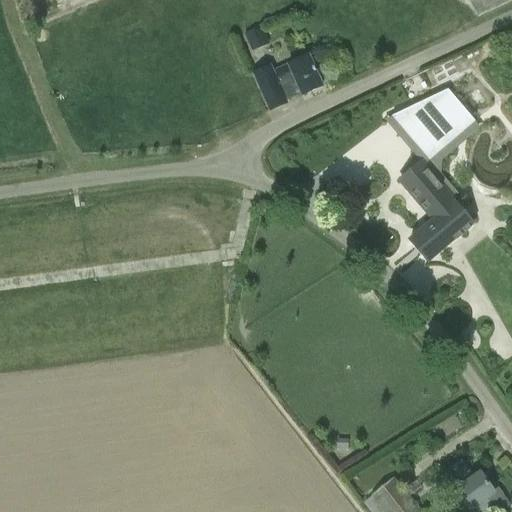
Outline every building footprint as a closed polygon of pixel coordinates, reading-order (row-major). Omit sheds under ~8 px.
[(261,28),(245,35),(252,51),(268,44),(261,28)] [(253,74),(270,112),(286,104),(285,101),(301,94),(301,95),(301,96),(301,97),(322,87),(308,56),(288,65),(288,66),(272,73),(270,67),(253,74)] [(505,97),(484,73),(391,118),(428,162),(505,97)] [(434,221),(410,242),(427,262),(455,238),(456,239),(461,235),(459,234),(462,231),(464,233),(468,229),(467,227),(471,224),(420,164),(400,182),(434,221)] [(336,452),(348,452),(348,440),(337,440),(336,452)] [(496,489),(492,491),(480,474),(472,479),(460,463),(447,472),(460,490),(456,493),(469,511),(473,509),(475,511),(499,511),(508,506),(496,489)] [(383,511),(418,511),(392,479),(370,496),(383,511)]
